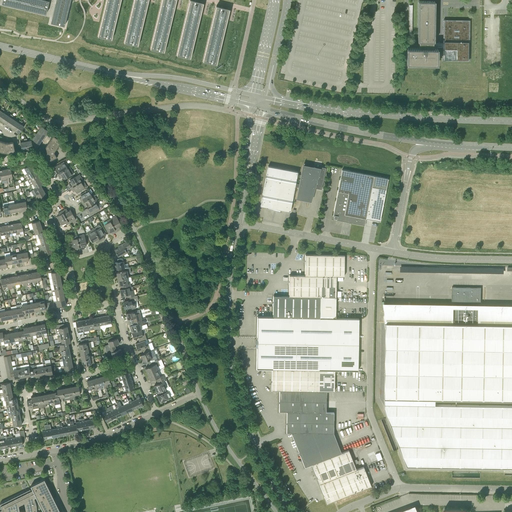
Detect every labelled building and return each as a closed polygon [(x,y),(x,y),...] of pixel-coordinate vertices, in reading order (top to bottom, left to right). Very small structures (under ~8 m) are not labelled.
[(49,1),(44,0),(2,0),(1,4),(45,15),(49,1)] [(70,0),(56,0),(51,23),(64,26),(70,0)] [(106,0),(98,37),(112,40),(121,0),(106,0)] [(134,0),(124,43),(138,46),(148,0),(134,0)] [(162,0),(150,49),(164,52),(176,0),(162,0)] [(192,0),(189,0),(177,55),(190,58),(204,3),(192,0)] [(419,42),(419,43),(418,43),(418,44),(417,44),(417,45),(418,45),(418,46),(419,46),(419,48),(407,48),(406,64),(438,65),(438,48),(433,48),(433,47),(443,47),(443,61),(469,61),(470,20),(443,20),(443,43),(440,43),(440,42),(439,42),(439,41),(438,42),(438,43),(433,43),(433,42),(435,42),(435,1),(418,1),(418,41),(419,42)] [(216,6),(203,61),(217,65),(230,9),(216,6)] [(1,121),(6,124),(12,115),(11,114),(9,117),(6,114),(1,121)] [(6,124),(10,127),(15,120),(11,118),(13,116),(12,115),(6,124)] [(10,127),(15,130),(21,121),(20,120),(18,123),(15,120),(10,127)] [(15,130),(19,133),(24,126),(20,124),(22,122),(21,121),(15,130)] [(38,131),(45,135),(48,130),(39,124),(38,126),(41,127),(38,131)] [(42,139),(45,135),(38,131),(36,134),(34,132),(33,133),(42,139)] [(37,148),(40,144),(39,144),(42,139),(33,133),(32,135),(35,136),(32,140),(34,141),(33,142),(37,148)] [(50,141),(58,147),(61,142),(53,136),(50,141)] [(33,149),(37,148),(33,142),(32,142),(31,140),(27,141),(27,138),(25,139),(27,149),(33,148),(33,149)] [(10,153),(15,152),(13,142),(8,143),(6,143),(1,141),(0,144),(0,151),(3,153),(10,153)] [(46,147),(45,158),(48,162),(57,157),(54,153),(58,147),(50,141),(46,147)] [(55,170),(57,174),(70,167),(68,164),(66,166),(64,162),(55,167),(57,169),(55,170)] [(27,174),(35,169),(32,164),(24,168),(27,174)] [(300,184),(296,183),(298,172),(268,166),(260,206),(263,206),(263,205),(283,209),(282,210),(290,211),(295,186),(299,187),(297,198),(310,200),(312,186),(315,187),(319,168),(313,167),(313,168),(303,166),(300,184)] [(70,167),(57,174),(60,178),(62,177),(64,179),(73,174),(70,167)] [(30,179),(37,174),(35,169),(27,174),(30,179)] [(342,170),(336,201),(333,216),(334,216),(334,219),(336,219),(336,220),(364,226),(372,187),(386,189),(388,179),(342,170)] [(33,183),(40,179),(37,174),(30,179),(33,183)] [(68,184),(71,188),(83,181),(79,174),(70,180),(71,182),(68,184)] [(34,190),(41,186),(43,184),(40,179),(33,183),(36,188),(34,189),(34,190)] [(83,181),(71,188),(73,192),(75,191),(77,193),(85,188),(83,185),(85,183),(83,181)] [(36,194),(44,190),(41,186),(34,190),(36,194)] [(44,190),(36,194),(39,199),(47,195),(44,190)] [(80,199),(82,203),(94,196),(93,193),(91,194),(88,190),(80,195),(81,197),(80,199)] [(87,205),(88,207),(98,202),(94,196),(82,203),(84,207),(87,205)] [(98,202),(88,207),(86,209),(88,213),(90,212),(91,215),(100,210),(98,206),(100,205),(98,202)] [(62,211),(69,223),(76,219),(70,210),(68,211),(66,209),(62,211)] [(66,225),(69,223),(62,211),(58,213),(59,215),(56,217),(62,225),(65,223),(66,225)] [(109,219),(116,232),(120,229),(119,227),(121,225),(116,215),(109,219)] [(112,234),(116,232),(109,219),(107,221),(108,223),(104,225),(109,234),(111,232),(112,234)] [(33,228),(41,226),(39,220),(32,223),(33,228)] [(93,229),(101,241),(105,238),(103,237),(106,235),(101,227),(97,229),(96,227),(93,229)] [(96,243),(101,241),(93,229),(87,232),(92,242),(95,240),(96,243)] [(39,239),(47,236),(45,230),(43,231),(35,234),(38,233),(39,239)] [(77,236),(80,250),(85,249),(84,246),(87,245),(84,234),(77,236)] [(75,251),(80,250),(77,236),(74,237),(74,239),(70,240),(72,250),(75,249),(75,251)] [(121,254),(122,255),(127,252),(126,250),(131,247),(128,242),(125,243),(124,243),(121,245),(122,246),(115,250),(117,253),(119,256),(121,254)] [(50,246),(43,249),(45,255),(52,252),(50,246)] [(305,276),(336,276),(344,276),(344,255),(305,255),(305,276)] [(121,269),(125,268),(123,258),(117,259),(118,262),(115,263),(116,269),(121,269)] [(118,279),(127,277),(128,277),(128,273),(131,273),(130,267),(125,268),(121,269),(121,271),(116,272),(118,279)] [(289,296),(320,297),(336,297),(336,276),(305,276),(289,275),(289,296)] [(12,288),(14,288),(12,277),(6,278),(8,286),(12,286),(12,288)] [(121,289),(129,287),(131,287),(130,281),(127,282),(127,277),(118,279),(119,286),(121,286),(121,289)] [(130,297),(135,296),(133,290),(130,291),(129,287),(121,289),(120,289),(121,296),(127,295),(128,297),(130,297)] [(481,288),(466,287),(452,287),(451,324),(419,324),(419,318),(412,318),(412,324),(386,323),(385,408),(408,466),(511,467),(511,405),(436,405),(436,400),(465,400),(511,400),(511,325),(488,325),(488,319),(484,319),(484,325),(480,325),(481,288)] [(135,296),(130,297),(131,300),(124,301),(125,304),(124,304),(125,309),(131,307),(132,309),(136,308),(135,303),(136,303),(135,301),(138,300),(137,295),(135,296)] [(273,317),(320,318),(320,297),(289,296),(273,296),(273,317)] [(135,321),(141,319),(142,319),(140,313),(136,314),(135,311),(126,313),(127,319),(134,318),(135,321)] [(257,344),(358,346),(359,319),(320,318),(273,317),(257,317),(257,344)] [(132,333),(141,329),(142,329),(141,326),(143,325),(141,319),(135,321),(134,321),(135,324),(130,326),(132,333)] [(84,332),(83,329),(82,320),(76,321),(78,333),(84,332)] [(140,342),(145,340),(147,340),(145,333),(142,334),(141,329),(132,333),(131,333),(132,336),(133,336),(134,339),(139,337),(140,342)] [(109,350),(115,348),(114,345),(119,344),(117,338),(108,341),(109,344),(107,345),(109,350)] [(143,353),(149,351),(151,350),(148,344),(146,344),(145,340),(140,342),(135,343),(136,344),(135,345),(136,347),(137,347),(138,350),(143,348),(144,352),(143,353)] [(272,369),(335,370),(358,371),(358,346),(257,344),(257,369),(272,369)] [(112,355),(113,357),(122,354),(121,349),(116,351),(115,348),(109,350),(111,355),(112,355)] [(150,363),(155,361),(154,356),(151,357),(149,351),(143,353),(143,354),(140,355),(143,362),(147,360),(149,364),(150,363)] [(148,374),(160,369),(164,367),(161,359),(155,361),(150,363),(151,366),(145,368),(147,372),(147,371),(148,374)] [(31,378),(37,377),(34,365),(32,366),(33,369),(30,369),(29,364),(28,364),(30,376),(31,376),(31,378)] [(64,369),(61,370),(62,372),(73,370),(72,364),(64,365),(64,369)] [(158,380),(165,377),(164,374),(163,374),(160,369),(148,374),(150,381),(157,378),(158,380)] [(280,390),(327,391),(334,391),(335,370),(272,369),(272,390),(280,390)] [(123,380),(131,377),(129,372),(124,373),(124,372),(118,373),(120,381),(123,380)] [(104,388),(106,388),(103,376),(98,378),(100,386),(103,385),(104,388)] [(124,386),(133,383),(131,377),(123,380),(124,386)] [(157,392),(166,388),(163,381),(167,380),(165,377),(158,380),(157,381),(158,383),(154,385),(157,392)] [(97,387),(100,386),(98,378),(92,379),(96,391),(98,390),(97,387)] [(94,391),(96,391),(92,379),(87,381),(89,389),(93,388),(94,391)] [(133,383),(124,386),(126,391),(134,389),(133,383)] [(166,388),(157,392),(159,395),(157,396),(160,402),(163,401),(164,401),(165,401),(166,401),(166,400),(171,398),(168,390),(167,391),(166,388)] [(287,411),(326,412),(327,391),(280,390),(279,411),(287,411)] [(134,400),(138,408),(143,405),(140,397),(138,395),(136,396),(137,399),(134,400)] [(133,410),(138,408),(134,400),(132,401),(131,399),(128,400),(133,410)] [(128,413),(133,410),(128,400),(125,401),(126,403),(124,405),(128,413)] [(122,415),(128,413),(124,405),(121,406),(120,404),(118,405),(122,415)] [(117,417),(122,415),(118,405),(115,406),(116,408),(113,409),(117,417)] [(112,420),(117,417),(113,409),(111,411),(110,408),(107,410),(112,420)] [(107,422),(112,420),(107,410),(105,411),(106,413),(103,414),(107,422)] [(291,433),(334,433),(334,412),(326,412),(287,411),(287,433),(291,433)] [(50,438),(56,437),(54,428),(51,429),(50,424),(47,424),(50,438)] [(17,446),(23,445),(22,439),(25,439),(24,430),(19,431),(20,434),(18,434),(18,437),(15,437),(17,446)] [(312,464),(341,453),(334,433),(291,433),(305,467),(312,464)] [(320,484),(356,469),(349,450),(341,453),(312,464),(320,484)] [(327,503),(336,500),(371,486),(364,468),(365,468),(364,466),(356,469),(320,484),(327,503)] [(30,489),(0,503),(0,507),(0,509),(0,511),(1,511),(0,511),(60,511),(44,479),(31,486),(32,489),(31,490),(30,489)]
